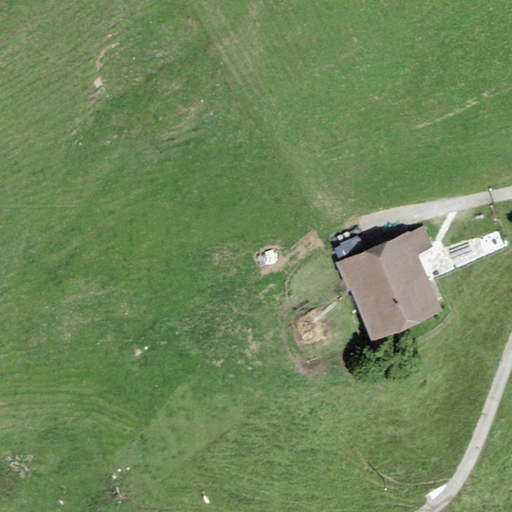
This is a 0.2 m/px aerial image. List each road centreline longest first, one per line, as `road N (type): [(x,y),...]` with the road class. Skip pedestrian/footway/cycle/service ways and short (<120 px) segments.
road 1 (unclassified): [(422,511),(458,481),(511,333)]
road 2 (unclassified): [(511,191),(388,222)]
